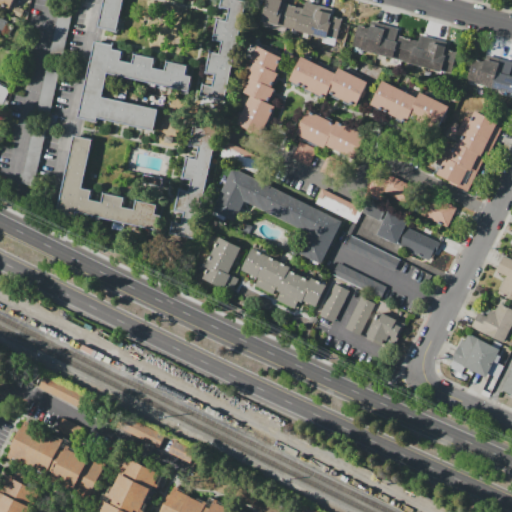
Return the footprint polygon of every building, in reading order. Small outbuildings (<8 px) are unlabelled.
[(14,0),(10,9),(0,4),(0,0),(14,0)] [(50,53),(61,0),(75,0),(63,56),(50,53)] [(104,0),(123,0),(116,31),(99,27),(104,0)] [(221,0),(239,0),(248,2),(226,101),(200,95),(202,84),(213,86),(215,74),(205,72),(210,50),(220,53),(222,42),(212,40),(217,18),(227,20),(229,9),(220,7),(221,0)] [(266,0),(282,0),(282,2),(304,7),(302,14),(299,13),(296,27),(262,19),(266,0)] [(319,5),(305,2),(304,7),(302,14),(299,13),(296,27),(295,31),(312,35),(319,5)] [(312,35),(337,41),(343,19),(331,16),(332,8),(319,5),(312,35)] [(0,17),(8,21),(2,35),(0,33),(0,17)] [(377,54),(360,49),(361,48),(353,46),(359,24),(370,27),(372,21),(385,25),(377,54)] [(385,25),(399,29),(397,35),(407,38),(401,60),(393,58),(393,59),(377,54),(385,25)] [(425,68),(410,64),(410,63),(401,60),(407,38),(418,40),(420,34),(434,38),(425,68)] [(434,38),(448,42),(446,48),(458,52),(452,74),(441,71),(441,72),(425,68),(434,38)] [(95,41),(113,45),(113,48),(123,51),(121,60),(134,62),(135,54),(155,58),(153,66),(167,69),(169,60),(189,64),(187,75),(192,76),(189,90),(108,73),(102,97),(159,109),(154,130),(80,114),(95,41)] [(258,45),(283,58),(277,72),(279,73),(271,87),(275,89),(268,103),(275,106),(260,137),(236,125),(251,95),(244,92),(251,78),(247,76),(254,63),(250,61),(258,45)] [(473,59),(484,62),(486,54),(511,61),(511,85),(510,93),(473,83),(474,81),(467,79),(473,59)] [(302,56),(336,73),(339,68),(368,82),(356,106),(329,93),(327,96),(322,94),(320,98),(304,90),(306,86),(299,83),(298,86),(289,81),(302,56)] [(46,70),(59,72),(34,185),(22,182),(46,70)] [(383,80),(417,97),(420,91),(450,106),(435,136),(371,104),(383,80)] [(0,106),(1,107),(9,89),(0,84),(0,106)] [(308,110),(336,124),(337,121),(369,137),(358,160),(328,146),(327,148),(297,134),(308,110)] [(467,127),(475,111),(503,124),(495,140),(467,127)] [(171,233),(173,223),(182,225),(185,211),(176,209),(180,190),(191,192),(193,180),(183,178),(188,156),(197,158),(200,146),(190,144),(195,124),(218,129),(194,238),(171,233)] [(459,143),(467,127),(495,140),(487,157),(459,143)] [(75,135),(93,139),(82,188),(92,190),(90,199),(102,202),(104,193),(124,197),(122,207),(135,210),(137,200),(157,205),(155,214),(160,215),(156,231),(58,209),(75,135)] [(300,141),(317,150),(310,165),(292,157),(300,141)] [(449,159),(457,142),(459,143),(487,157),(479,173),(449,159)] [(320,170),(328,155),(348,165),(340,180),(320,170)] [(479,173),(472,188),(461,182),(460,185),(437,174),(446,157),(449,159),(479,173)] [(234,168),(342,221),(321,264),(300,252),(309,233),(245,201),(234,221),(212,210),(234,168)] [(387,193),(373,200),(366,185),(391,174),(415,187),(407,203),(387,193)] [(321,188),(366,210),(359,224),(314,202),(321,188)] [(456,207),(446,227),(422,215),(432,195),(456,207)] [(388,211),(408,221),(397,244),(377,234),(388,211)] [(406,227),(440,243),(434,254),(433,253),(429,260),(398,244),(406,227)] [(395,271),(346,247),(352,235),(401,259),(395,271)] [(219,236),(241,247),(229,273),(238,278),(232,292),(204,278),(209,267),(205,265),(219,236)] [(253,248),(326,285),(315,306),(300,299),(296,308),(277,298),(281,291),(277,289),(278,288),(276,287),(273,293),(255,284),(258,278),(242,270),(253,248)] [(504,256),(511,260),(511,300),(497,293),(506,275),(503,274),(503,275),(496,272),(504,256)] [(333,274),(338,263),(386,287),(381,298),(333,274)] [(319,314),(335,283),(349,291),(334,322),(319,314)] [(345,327),(360,296),(375,303),(360,335),(345,327)] [(500,303),(511,308),(511,326),(504,343),(471,327),(478,313),(486,317),(489,310),(495,313),(500,303)] [(366,337),(380,311),(406,325),(392,351),(366,337)] [(468,334),(500,349),(494,362),(489,373),(488,375),(487,377),(469,369),(466,376),(448,367),(457,349),(461,340),(464,341),(468,334)] [(494,362),(504,366),(499,378),(489,373),(494,362)] [(511,365),(511,395),(500,390),(511,365)] [(38,387),(43,377),(91,401),(86,411),(38,387)] [(122,415),(162,435),(157,446),(116,426),(122,415)] [(62,417),(85,428),(79,440),(56,429),(62,417)] [(46,476),(43,475),(44,472),(18,458),(17,459),(13,457),(12,459),(7,457),(12,448),(10,447),(19,428),(21,429),(26,420),(64,439),(60,449),(57,453),(55,458),(49,470),(46,476)] [(68,445),(71,446),(69,449),(75,452),(75,453),(85,458),(86,457),(101,464),(102,462),(106,464),(89,498),(51,479),(54,472),(56,468),(58,463),(65,451),(68,445)] [(60,449),(57,453),(59,454),(57,459),(55,458),(49,470),(54,472),(56,468),(55,467),(57,463),(58,463),(65,451),(60,449)] [(107,495),(108,492),(111,493),(122,471),(119,469),(121,467),(123,468),(128,457),(159,473),(154,483),(157,484),(156,487),(153,486),(142,509),(144,510),(143,511),(141,511),(135,509),(123,503),(120,501),(114,499),(107,495)] [(5,475),(42,493),(41,496),(38,494),(35,500),(38,501),(33,510),(31,509),(29,511),(0,511),(0,494),(1,493),(0,492),(0,489),(3,483),(5,484),(8,479),(4,478),(5,475)] [(159,511),(168,494),(170,495),(175,486),(179,488),(178,490),(203,503),(204,501),(207,502),(206,506),(202,511),(159,511)] [(114,499),(120,501),(119,503),(122,505),(123,503),(135,509),(133,511),(129,511),(127,511),(128,509),(125,508),(124,510),(112,504),(114,499)] [(208,511),(211,509),(215,499),(218,500),(217,502),(237,511),(208,511)] [(101,511),(103,510),(102,510),(105,504),(102,503),(104,500),(112,504),(124,510),(127,511),(129,511),(101,511)]
